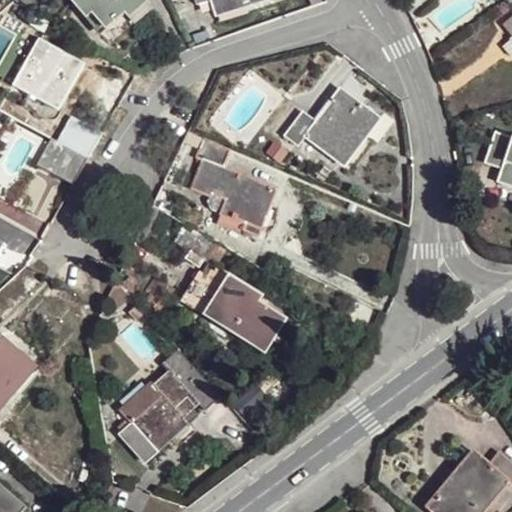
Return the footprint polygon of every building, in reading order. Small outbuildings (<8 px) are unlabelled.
[(83,0),(77,6),(97,29),(102,23),(106,28),(126,11),(136,22),(153,7),(146,0),(83,0)] [(217,16),(247,6),(244,0),(214,0),(213,0),(217,16)] [(83,60),(42,36),(14,84),(56,108),(83,60)] [(379,117),(342,90),(318,123),(305,115),(288,139),(302,149),(310,138),(345,163),(379,117)] [(511,143),(484,129),(468,157),(485,166),(483,170),(511,186),(507,192),(511,194),(511,143)] [(89,158),(54,138),(40,164),(57,174),(74,183),(89,158)] [(237,153),(209,141),(201,158),(208,162),(196,187),(212,195),(214,192),(230,200),(218,225),(241,236),(243,233),(259,241),(264,232),(260,230),(279,191),(229,168),(237,153)] [(214,244),(189,226),(176,244),(186,252),(181,258),(196,268),(214,244)] [(212,270),(207,267),(200,277),(197,276),(178,302),(258,361),(283,327),(248,301),(252,296),(214,268),(212,270)] [(0,399),(32,363),(0,335),(0,399)] [(155,387),(126,415),(111,430),(136,456),(181,414),(175,408),(201,383),(172,353),(146,378),(155,387)] [(481,370),(487,379),(495,373),(489,365),(481,370)] [(117,405),(126,415),(155,387),(146,378),(117,405)] [(511,485),(511,463),(502,454),(492,464),(483,455),(469,471),(456,486),(450,480),(428,504),(437,511),(483,511),(510,483),(511,485)] [(21,503),(0,484),(0,511),(13,511),(14,511),(21,503)]
